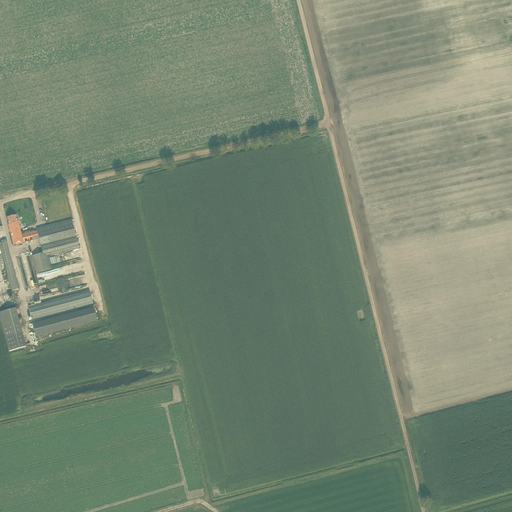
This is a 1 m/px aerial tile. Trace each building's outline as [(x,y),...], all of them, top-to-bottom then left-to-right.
[(9,224),(8,224),(13,245),(38,239),(42,253),(31,256),(35,274),(51,270),(47,256),(79,248),(71,219),(36,228),(37,231),(21,235),(18,221),(17,222),(15,215),(7,217),(9,224)] [(0,242),(0,246),(11,291),(19,289),(7,244),(6,241),(0,242)] [(29,253),(16,257),(24,289),(38,286),(29,253)] [(40,286),(41,295),(60,291),(59,286),(55,287),(54,284),(51,285),(52,289),(47,290),(47,285),(40,286)] [(93,304),(89,291),(27,307),(31,321),(93,304)] [(98,321),(94,307),(32,324),(35,337),(98,321)] [(25,347),(15,308),(0,312),(0,319),(9,351),(25,347)]
